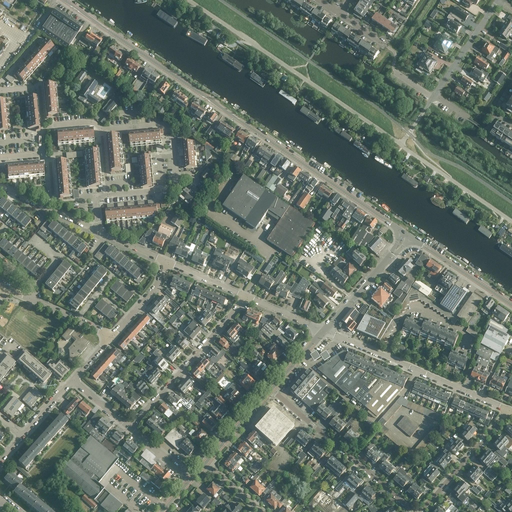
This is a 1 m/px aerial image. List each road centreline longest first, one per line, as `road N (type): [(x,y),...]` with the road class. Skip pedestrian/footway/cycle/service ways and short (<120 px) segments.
road 1 (tertiary): [(407,235),(63,0)]
road 2 (residential): [(401,145),(187,0)]
road 3 (residential): [(507,408),(323,330)]
road 4 (residential): [(106,197),(162,192),(176,172),(174,141),(162,125),(104,127)]
road 5 (residential): [(130,428),(246,298)]
road 6 (residential): [(409,133),(499,0)]
road 7 (residential): [(306,417),(411,511)]
road 8 (residential): [(420,511),(507,408)]
road 9 (residential): [(401,145),(511,221)]
road 10 (tertiary): [(323,330),(407,235)]
road 11 (tertiary): [(511,305),(407,235)]
